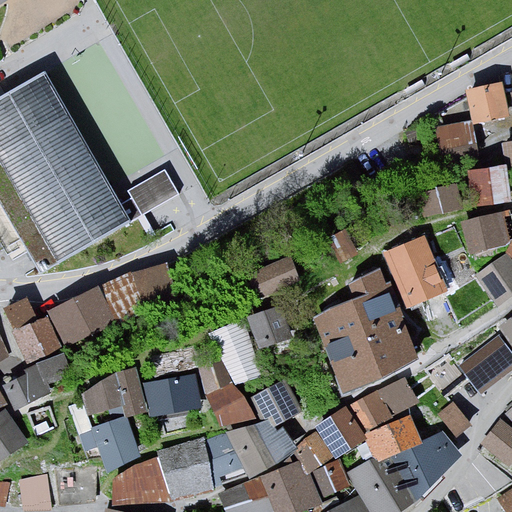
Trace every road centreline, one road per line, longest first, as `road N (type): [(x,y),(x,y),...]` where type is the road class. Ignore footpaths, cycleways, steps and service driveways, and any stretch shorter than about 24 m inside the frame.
road 1 (residential): [(0,282),(63,277),(228,212),(511,52)]
road 2 (residential): [(422,511),(511,407)]
